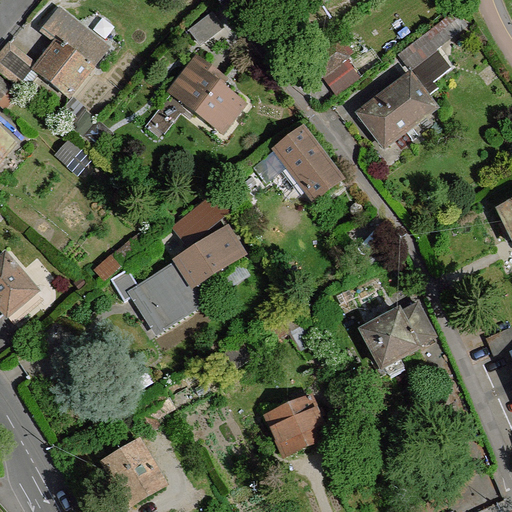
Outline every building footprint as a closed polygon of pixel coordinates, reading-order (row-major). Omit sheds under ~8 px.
[(40,76),(71,99),(109,49),(61,11),(44,33),(57,44),(39,67),(35,72),(40,76)] [(425,37),(401,56),(412,70),(436,51),(425,37)] [(349,57),(337,42),(312,61),(323,76),(349,57)] [(35,72),(39,67),(11,44),(0,56),(0,71),(26,93),(40,76),(35,72)] [(224,82),(207,67),(183,99),(224,133),(244,106),(219,88),(224,82)] [(0,101),(10,88),(0,80),(0,101)] [(394,90),(361,116),(386,148),(436,110),(414,80),(396,94),(394,90)] [(0,132),(0,162),(15,146),(0,132)] [(304,133),(279,151),(308,190),(333,171),(304,133)] [(278,176),(291,197),(303,190),(289,169),(278,176)] [(227,207),(217,195),(193,213),(203,225),(227,207)] [(511,206),(501,212),(511,235),(511,206)] [(233,269),(214,241),(181,263),(198,288),(216,277),(218,279),(233,269)] [(37,292),(6,257),(0,261),(0,308),(8,317),(37,292)] [(141,293),(128,272),(113,281),(126,302),(141,293)] [(419,305),(401,315),(419,348),(437,338),(419,305)] [(303,345),(317,339),(304,309),(247,342),(255,357),(296,330),(303,345)] [(400,313),(364,333),(383,369),(420,350),(419,348),(401,315),(400,313)] [(511,331),(489,341),(496,357),(511,351),(511,331)] [(177,408),(167,391),(132,411),(147,437),(160,429),(156,421),(177,408)] [(311,399),(268,418),(285,457),(329,438),(311,399)] [(165,487),(140,443),(107,462),(132,506),(165,487)] [(426,511),(423,503),(403,511),(426,511)]
